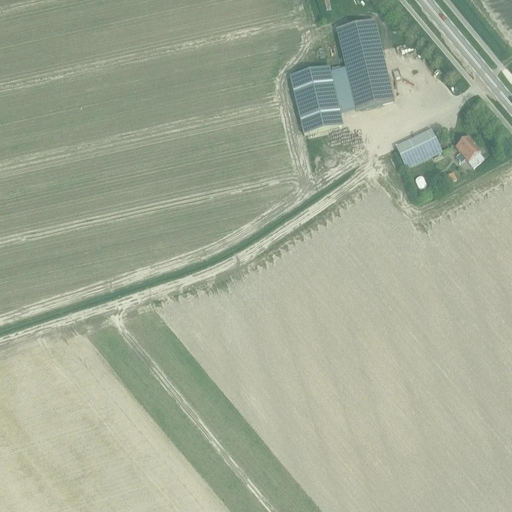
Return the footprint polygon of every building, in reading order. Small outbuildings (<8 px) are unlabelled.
[(337,34),(355,111),(394,102),(375,25),(337,34)] [(290,79),(304,137),(343,128),(328,69),(290,79)] [(432,132),(396,150),(407,172),(443,154),(432,132)] [(468,139),(455,149),(461,155),(457,159),(458,160),(456,161),(459,165),(461,164),(461,165),(465,161),(468,164),(469,164),(473,170),(484,161),(479,155),(481,154),(468,139)] [(416,181),(416,183),(416,184),(418,189),(419,191),(421,191),(423,191),(425,190),(426,189),(427,187),(426,186),(424,180),(423,179),(421,178),(419,179),(417,180),(416,181)]
